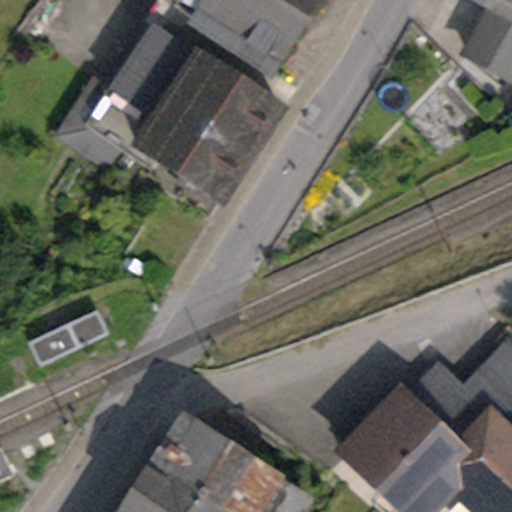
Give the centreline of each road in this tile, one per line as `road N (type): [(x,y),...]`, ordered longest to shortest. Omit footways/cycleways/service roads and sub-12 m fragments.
road 1 (tertiary): [(124,420),(398,0)]
road 2 (residential): [(124,420),(511,280)]
